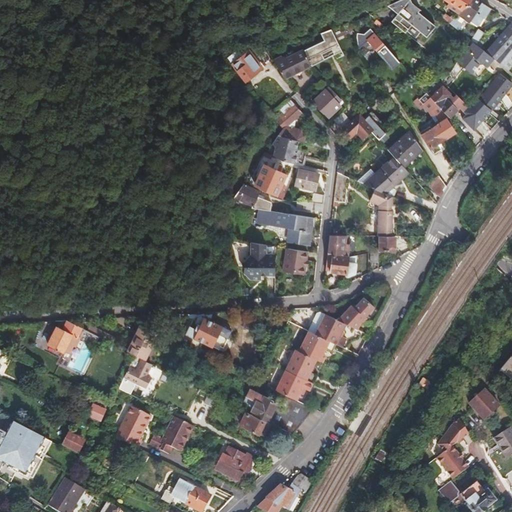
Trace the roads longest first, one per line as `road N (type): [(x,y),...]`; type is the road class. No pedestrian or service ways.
road 1 (residential): [(416,272),(394,268),(318,300),(0,317)]
road 2 (residential): [(416,272),(335,415),(237,511)]
road 3 (residential): [(511,122),(452,195),(443,222)]
